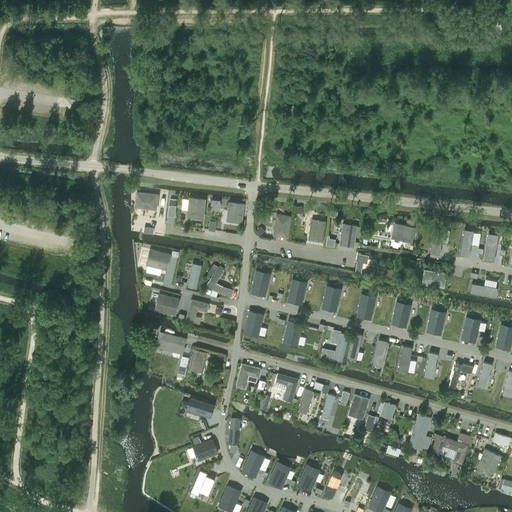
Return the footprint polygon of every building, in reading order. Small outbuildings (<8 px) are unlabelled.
[(134,206),(156,209),(158,194),(136,191),(134,206)] [(194,216),(202,217),(204,198),(190,197),(188,209),(187,216),(194,217),(194,216)] [(234,218),(241,219),(243,203),(229,201),(228,210),(227,210),(227,218),(234,218)] [(273,234),(288,236),(290,216),(276,214),(273,234)] [(308,239),(322,241),(325,221),(311,219),(308,239)] [(403,240),(411,242),(415,227),(394,222),(392,233),(404,236),(403,240)] [(343,223),(339,243),(353,245),(356,225),(343,223)] [(433,227),(430,253),(439,254),(441,241),(440,241),(442,228),(433,227)] [(463,228),(459,254),(468,255),(470,242),(469,242),(471,229),(463,228)] [(488,234),(484,259),(493,261),(495,248),(494,248),(496,235),(488,234)] [(147,264),(166,268),(170,254),(155,251),(156,250),(149,249),(148,255),(149,255),(147,264)] [(230,295),(232,289),(220,285),(215,282),(223,270),(219,266),(214,263),(208,272),(213,275),(206,285),(211,288),(230,295)] [(372,265),(370,272),(390,276),(391,269),(379,266),(380,263),(376,263),(375,266),(372,265)] [(193,264),(188,286),(196,288),(201,266),(193,264)] [(422,283),(443,286),(446,272),(424,269),(422,283)] [(255,272),(251,292),(265,295),(269,275),(255,272)] [(291,281),(287,301),(301,304),(305,284),(291,281)] [(470,286),(469,292),(495,297),(496,289),(483,286),(483,285),(471,283),(471,285),(470,286)] [(326,288),(321,307),(335,310),(339,291),(326,288)] [(155,309),(175,314),(179,298),(159,293),(155,309)] [(361,296),(356,315),(370,318),(374,299),(361,296)] [(197,309),(206,311),(208,303),(191,299),(185,320),(193,322),(197,309)] [(395,304),(391,324),(405,327),(409,307),(395,304)] [(248,311),(244,330),(258,333),(262,314),(248,311)] [(431,311),(426,331),(440,334),(444,314),(431,311)] [(465,318),(461,338),(475,341),(479,321),(465,318)] [(288,320),(284,340),(297,343),(302,323),(288,320)] [(511,328),(500,326),(496,346),(509,349),(511,336),(511,328)] [(157,342),(182,349),(185,338),(160,331),(157,342)] [(322,347),(320,357),(333,361),(333,359),(342,361),(348,334),(340,332),(337,344),(335,351),(322,347)] [(352,334),(347,358),(355,359),(361,336),(352,334)] [(378,341),(372,364),(380,366),(386,343),(378,341)] [(403,345),(398,370),(407,372),(409,360),(411,347),(403,345)] [(204,367),(203,366),(207,352),(193,348),(189,368),(197,370),(197,371),(201,372),(203,371),(204,367)] [(429,351),(423,376),(432,378),(435,366),(434,365),(437,353),(429,351)] [(473,365),(462,362),(462,364),(455,362),(448,386),(455,388),(460,369),(471,372),(473,365)] [(248,373),(258,376),(260,368),(242,363),(236,385),(244,387),(248,373)] [(484,364),(477,388),(485,390),(488,381),(492,382),(495,374),(490,373),(492,366),(484,364)] [(511,370),(509,369),(502,393),(509,395),(511,384),(511,383),(511,370)] [(283,398),(292,400),(298,378),(278,372),(275,380),(287,384),(283,398)] [(259,381),(256,393),(261,394),(264,382),(259,381)] [(305,388),(298,409),(306,412),(313,391),(305,388)] [(343,390),(340,400),(346,401),(349,392),(343,390)] [(328,393),(322,413),(329,415),(335,395),(328,393)] [(263,394),(259,408),(265,410),(268,400),(266,399),(268,395),(263,394)] [(362,417),(368,398),(355,394),(349,413),(362,417)] [(192,402),(189,411),(201,415),(210,418),(214,406),(190,398),(189,402),(192,402)] [(380,401),(377,412),(380,413),(380,414),(391,417),(395,404),(384,401),(384,402),(380,401)] [(424,436),(430,416),(418,413),(417,419),(413,432),(414,433),(411,444),(421,447),(421,446),(427,447),(430,437),(424,436)] [(368,414),(366,422),(372,424),(374,416),(368,414)] [(230,417),(227,441),(236,442),(239,420),(237,418),(230,417)] [(469,437),(470,435),(460,432),(457,440),(446,437),(446,438),(444,437),(445,436),(437,433),(435,441),(431,450),(439,453),(441,448),(443,444),(457,449),(456,453),(453,460),(458,462),(462,463),(468,444),(470,444),(472,438),(469,437)] [(496,432),(493,440),(508,444),(510,436),(496,432)] [(198,436),(192,438),(195,444),(201,442),(198,436)] [(212,440),(193,447),(199,461),(218,454),(212,440)] [(388,445),(385,453),(398,457),(400,449),(388,445)] [(484,448),(477,466),(493,473),(501,455),(484,448)] [(250,451),(241,470),(255,476),(258,469),(263,458),(264,457),(250,451)] [(276,462),(267,481),(281,487),(285,477),(289,470),(290,468),(276,462)] [(305,465),(296,485),(310,491),(315,481),(317,475),(318,473),(319,471),(305,465)] [(199,471),(190,492),(197,495),(199,491),(207,495),(214,480),(206,476),(207,474),(199,471)] [(333,472),(324,494),(332,498),(341,477),(340,475),(333,472)] [(356,477),(346,499),(354,503),(363,481),(356,477)] [(504,479),(501,488),(511,491),(511,481),(504,479)] [(219,504),(217,507),(229,511),(231,511),(237,499),(240,492),(227,486),(219,504)] [(377,486),(368,505),(382,511),(391,492),(377,486)] [(246,511),(262,511),(263,511),(267,503),(253,497),(246,511)]
